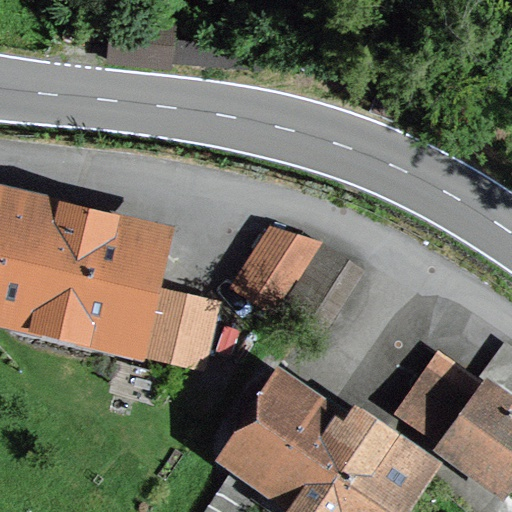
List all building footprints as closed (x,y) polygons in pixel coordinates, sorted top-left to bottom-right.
[(113,20),(109,61),(169,67),(173,26),(113,20)] [(0,300),(125,332),(146,243),(0,207),(0,300)] [(282,305),(321,245),(281,232),(247,284),(282,305)] [(199,362),(212,304),(156,292),(142,349),(199,362)] [(423,375),(397,411),(494,480),(511,454),(511,406),(487,389),(472,410),(423,375)] [(386,511),(409,480),(375,456),(385,440),(353,418),(343,434),(262,378),(240,411),(254,420),(232,451),(288,489),(280,502),(294,511),(386,511)]
